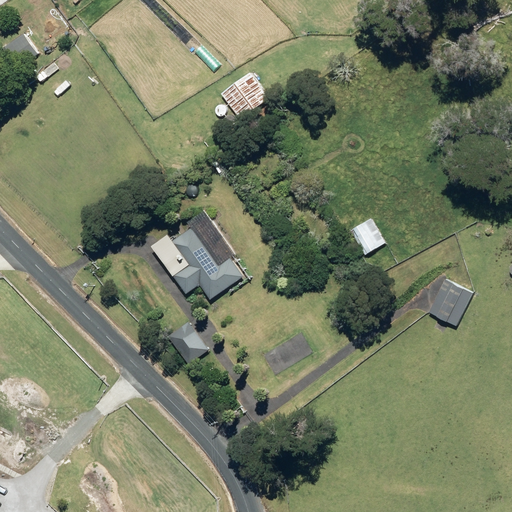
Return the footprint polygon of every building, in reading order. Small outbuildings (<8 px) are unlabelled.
[(41,52),(27,33),(0,53),(0,54),(13,72),(41,52)] [(272,96),(254,71),(222,94),(240,119),(272,96)] [(229,114),(228,114),(228,112),(228,111),(228,110),(228,109),(228,108),(227,108),(227,107),(226,106),(225,106),(224,105),(223,105),(222,105),(221,105),(220,105),(219,105),(218,106),(217,107),(216,108),(215,109),(215,110),(215,111),(215,112),(215,113),(216,114),(216,115),(217,116),(218,117),(219,118),(220,118),(221,118),(222,118),(223,118),(224,117),(224,118),(224,120),(224,121),(224,122),(224,123),(224,124),(225,125),(226,125),(226,126),(227,127),(228,127),(229,127),(231,127),(232,127),(233,127),(234,127),(235,126),(235,125),(236,125),(237,124),(237,123),(237,122),(237,120),(237,119),(237,118),(237,117),(236,116),(235,116),(235,115),(234,114),(233,114),(232,114),(231,114),(229,114)] [(389,243),(374,215),(352,227),(366,255),(389,243)] [(224,267),(197,225),(172,243),(186,264),(173,273),(186,293),(198,289),(215,298),(245,276),(231,262),(224,267)] [(474,291),(447,279),(431,316),(458,327),(474,291)] [(212,350),(190,321),(170,337),(192,366),(212,350)]
